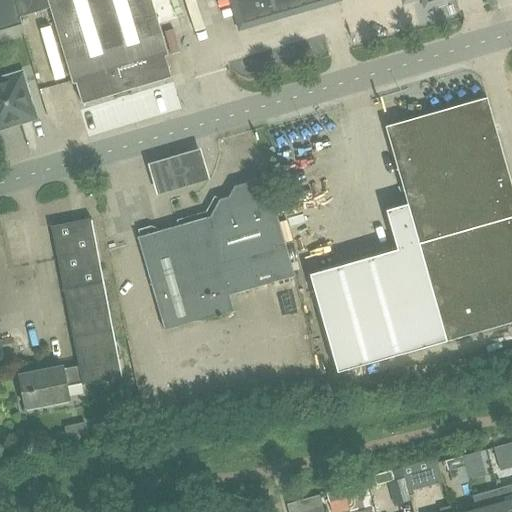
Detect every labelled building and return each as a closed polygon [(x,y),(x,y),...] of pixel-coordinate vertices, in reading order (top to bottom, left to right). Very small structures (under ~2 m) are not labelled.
[(0,0),(0,30),(21,24),(19,17),(50,8),(73,84),(76,83),(82,104),(172,77),(166,56),(169,55),(151,0),(235,0),(242,24),(324,0),(426,0),(427,3),(436,0),(0,0)] [(0,127),(26,120),(26,117),(29,110),(32,109),(21,73),(0,79),(0,127)] [(338,372),(511,322),(511,186),(487,98),(386,127),(408,204),(386,210),(398,249),(310,274),(338,372)] [(221,99),(159,122),(165,139),(227,116),(221,99)] [(347,144),(288,159),(301,208),(338,198),(334,183),(356,178),(347,144)] [(200,147),(150,160),(154,174),(159,190),(208,177),(204,159),(200,147)] [(137,237),(165,330),(234,310),(230,295),(295,276),(268,184),(258,178),(234,185),(229,196),(220,198),(210,216),(137,237)] [(24,408),(69,400),(66,384),(81,381),(82,385),(122,377),(92,218),(52,226),(78,366),(63,369),(63,367),(18,376),(24,408)] [(289,286),(294,311),(304,309),(299,284),(289,286)] [(511,445),(511,443),(494,448),(497,457),(511,452),(511,445)] [(479,451),(462,456),(465,466),(482,461),(479,451)] [(462,456),(445,461),(448,470),(465,466),(462,456)] [(430,460),(412,465),(415,475),(433,470),(430,460)] [(392,471),(374,476),(377,485),(394,481),(392,471)] [(361,484),(344,489),(346,499),(363,494),(361,484)] [(329,503),(346,499),(344,489),(326,493),(329,503)] [(287,505),(289,511),(304,511),(304,510),(316,507),(313,498),(287,505)] [(511,511),(511,499),(501,503),(503,511),(511,511)] [(477,511),(503,511),(501,503),(477,509),(477,511)]
